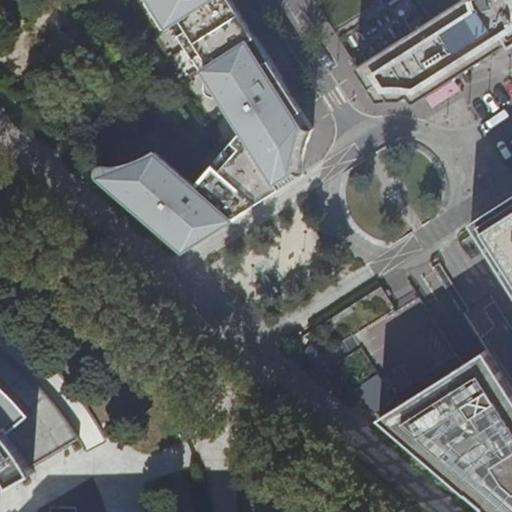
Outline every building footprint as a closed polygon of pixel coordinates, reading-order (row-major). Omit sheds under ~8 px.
[(231,0),(152,0),(162,16),(166,13),(206,76),(209,75),(214,84),(212,88),(211,90),(213,94),(217,98),(220,98),(223,97),(242,126),(231,139),(239,145),(222,166),(215,159),(196,183),(156,150),(148,156),(138,162),(128,165),(117,167),(116,177),(112,186),(186,250),(303,175),(305,166),(309,155),(315,144),(319,138),(231,0)] [(402,37),(354,67),(376,101),(388,100),(402,100),(418,103),(511,42),(511,0),(460,0),(461,0),(411,31),(404,20),(395,25),(402,37)] [(511,226),(468,253),(506,319),(511,316),(511,226)] [(511,511),(511,391),(486,350),(380,416),(491,511),(511,511)] [(0,486),(9,481),(13,488),(37,473),(31,463),(24,452),(6,430),(9,427),(15,432),(36,415),(27,405),(10,387),(1,379),(0,378),(0,486)]
